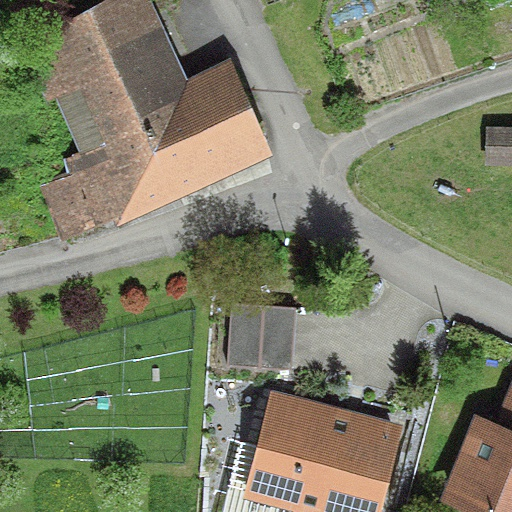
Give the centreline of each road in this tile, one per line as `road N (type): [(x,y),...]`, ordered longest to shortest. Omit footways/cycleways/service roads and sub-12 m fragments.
road 1 (residential): [(323,201),(226,216),(0,279)]
road 2 (track): [(511,81),(381,129),(297,174)]
road 3 (residential): [(230,0),(297,174),(323,201)]
road 4 (residential): [(511,317),(369,249),(323,201)]
